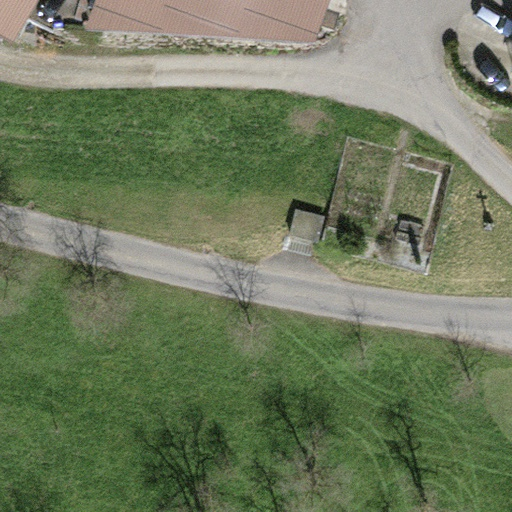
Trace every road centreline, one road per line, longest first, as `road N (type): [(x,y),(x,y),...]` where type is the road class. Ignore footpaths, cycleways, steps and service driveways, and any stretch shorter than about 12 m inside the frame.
road 1 (track): [(511,183),(398,81),(239,70),(24,80),(0,69)]
road 2 (unclassified): [(511,316),(452,316),(0,222)]
road 3 (track): [(398,81),(437,13),(505,0)]
